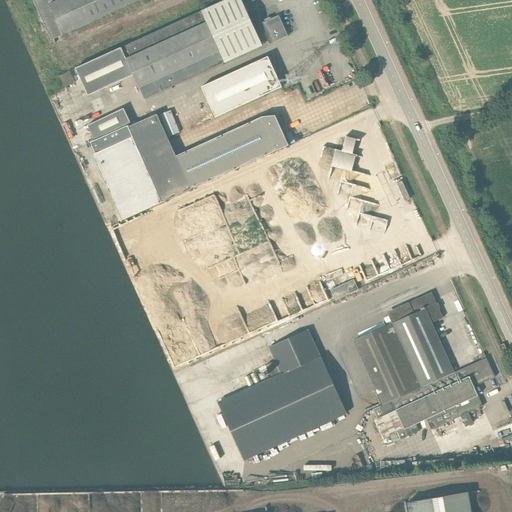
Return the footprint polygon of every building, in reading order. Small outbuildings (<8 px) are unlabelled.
[(32,0),(37,10),(51,40),(139,0),(32,0)] [(134,75),(145,100),(262,46),(261,43),(268,40),(270,45),(288,36),(279,16),(260,24),(261,25),(254,28),(241,0),(226,0),(76,69),(88,96),(134,75)] [(267,57),(201,87),(214,118),(281,87),(267,57)] [(64,88),(75,83),(70,71),(59,77),(64,88)] [(94,140),(130,123),(124,109),(88,126),(94,140)] [(131,126),(128,126),(91,143),(96,154),(133,137),(133,138),(104,152),(112,171),(108,173),(118,195),(117,195),(127,217),(163,200),(253,159),(241,132),(178,161),(157,115),(131,126)] [(314,303),(329,296),(317,269),(302,275),(314,303)] [(331,290),(335,300),(358,290),(354,280),(331,290)] [(382,404),(454,373),(431,323),(443,318),(431,292),(409,303),(410,305),(388,314),(393,323),(354,341),(382,404)] [(272,379),(320,357),(308,330),(269,348),(276,361),(266,366),(272,379)] [(499,346),(498,346),(502,353),(507,351),(504,344),(500,345),(499,346)] [(454,373),(382,404),(383,405),(380,406),(384,416),(377,419),(385,438),(426,420),(431,430),(483,406),(474,387),(495,377),(486,358),(454,373)] [(409,511),(470,511),(467,492),(408,503),(409,511)]
